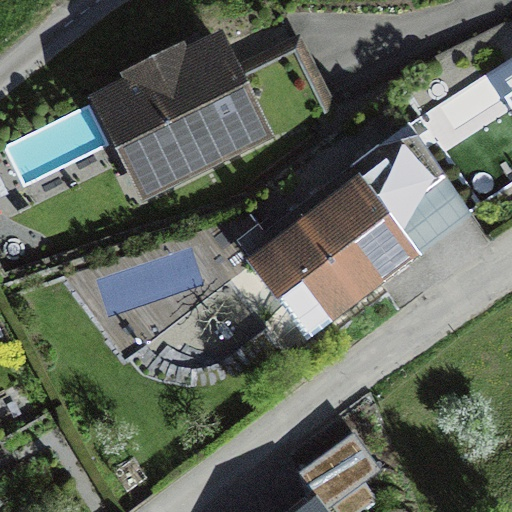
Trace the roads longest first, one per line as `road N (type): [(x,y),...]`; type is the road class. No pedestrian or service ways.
road 1 (residential): [(511,281),(166,511)]
road 2 (residential): [(0,85),(108,0)]
